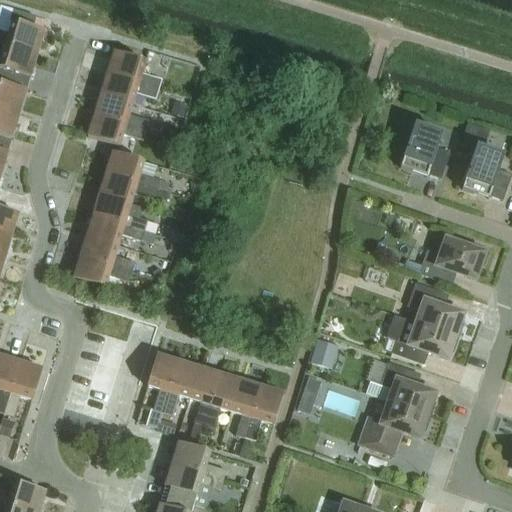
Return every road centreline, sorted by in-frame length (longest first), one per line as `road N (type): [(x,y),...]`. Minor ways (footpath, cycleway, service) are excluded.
road 1 (unclassified): [(88,511),(94,495),(40,473),(39,456),(80,317),(37,301),(33,290),(48,227),(39,162),(81,28)]
road 2 (unclassified): [(511,254),(503,274),(510,318),(461,472),(465,484),(511,503)]
